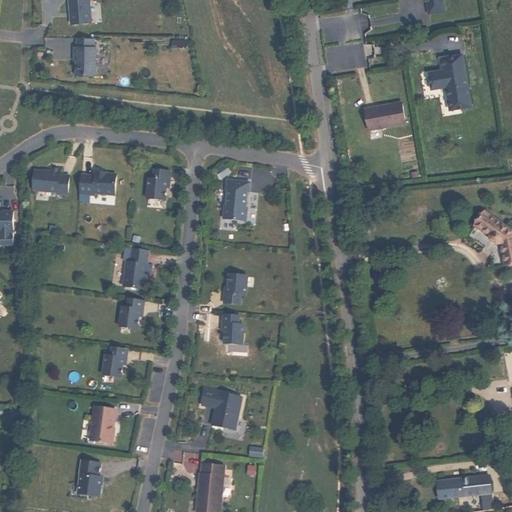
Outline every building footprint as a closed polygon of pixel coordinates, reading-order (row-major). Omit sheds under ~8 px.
[(87,0),(67,0),(69,22),(89,21),(87,0)] [(441,13),(439,0),(421,0),(422,3),(424,2),(426,15),(441,13)] [(92,45),(92,37),(75,36),(75,45),(72,45),(72,54),(74,54),(74,60),(74,74),(94,74),(94,45),(92,45)] [(427,73),(430,89),(445,87),(449,110),(470,107),(461,55),(440,58),(442,71),(439,72),(438,71),(427,73)] [(369,123),(371,131),(379,129),(404,125),(400,103),(389,105),(389,107),(384,108),(384,106),(363,110),(366,124),(369,123)] [(13,123),(10,119),(5,119),(3,124),(6,128),(11,127),(13,123)] [(33,169),(31,189),(56,191),(56,193),(67,193),(68,174),(58,173),(58,167),(49,167),(49,170),(33,169)] [(147,177),(145,197),(164,198),(165,186),(166,179),(168,179),(169,170),(153,168),(152,177),(147,177)] [(80,173),(78,192),(93,194),(93,192),(113,194),(115,173),(105,172),(105,171),(94,170),(94,174),(80,173)] [(222,217),(245,219),(246,206),(245,206),(246,190),(248,190),(249,181),(226,179),(225,188),(226,188),(225,204),(224,204),(222,217)] [(0,211),(0,230),(12,231),(12,210),(1,210),(1,211),(0,211)] [(511,231),(484,211),(475,226),(490,236),(491,240),(497,245),(501,244),(505,265),(511,263),(511,231)] [(122,285),(142,288),(144,277),(144,272),(146,272),(149,272),(150,263),(146,263),(148,249),(132,247),(129,261),(126,260),(122,285)] [(224,291),(223,301),(239,302),(240,293),(245,293),(246,273),(228,272),(227,284),(226,291),(224,291)] [(121,305),(118,325),(137,328),(138,315),(139,309),(142,309),(143,299),(127,297),(126,306),(121,305)] [(222,310),(222,321),(224,321),(224,328),(223,341),(242,343),(243,322),(238,322),(238,312),(222,310)] [(105,354),(102,373),(121,376),(122,364),(123,357),(126,357),(127,348),(111,345),(110,355),(105,354)] [(205,388),(201,403),(215,406),(211,423),(235,428),(242,396),(205,388)] [(90,439),(113,442),(114,431),(113,431),(113,426),(116,408),(94,405),(90,439)] [(11,408),(9,423),(17,423),(18,409),(11,408)] [(250,446),(249,454),(261,456),(262,447),(250,446)] [(77,492),(99,496),(102,476),(98,475),(100,462),(82,459),(80,473),(77,492)] [(224,464),(201,462),(201,472),(199,472),(199,481),(201,481),(200,487),(198,486),(195,511),(219,511),(221,496),(223,476),(224,464)] [(494,493),(495,509),(507,507),(504,476),(491,477),(493,493),(494,493)] [(439,482),(441,499),(493,493),(491,477),(439,482)]
